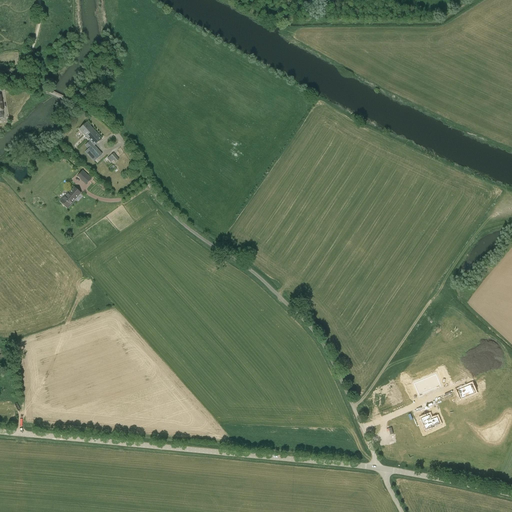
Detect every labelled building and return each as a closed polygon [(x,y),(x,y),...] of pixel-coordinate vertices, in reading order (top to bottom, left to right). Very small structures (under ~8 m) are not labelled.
[(102,154),(94,146),(102,139),(86,122),(79,129),(84,135),(90,142),(86,146),(89,149),(85,153),(90,158),(89,159),(92,163),(102,154)] [(115,162),(119,159),(113,153),(110,156),(115,162)] [(82,170),(77,176),(86,184),(92,179),(82,170)] [(68,192),(60,201),(68,209),(74,202),(73,202),(81,193),(74,187),(68,193),(68,192)] [(414,383),(419,395),(441,386),(436,374),(414,383)] [(471,385),(458,390),(462,398),(474,393),(471,385)] [(422,418),(426,429),(435,425),(434,425),(440,422),(437,416),(432,419),(430,414),(422,418)]
